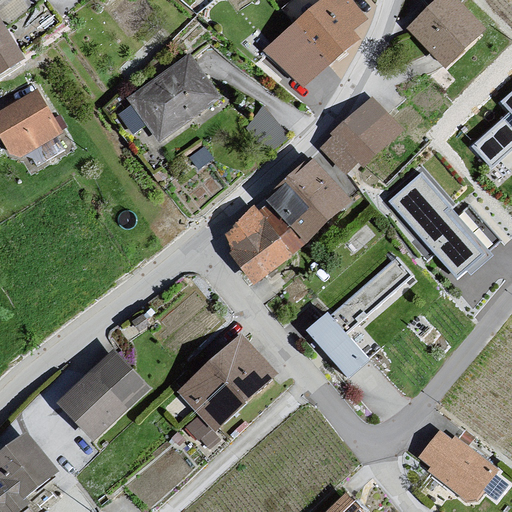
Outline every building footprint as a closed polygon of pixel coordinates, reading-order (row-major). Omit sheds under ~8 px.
[(350,0),(320,0),(263,50),(303,86),(361,38),(353,28),(365,17),(350,0)] [(456,0),(437,0),(408,28),(445,67),(485,30),(456,0)] [(0,74),(25,58),(0,16),(0,74)] [(188,54),(127,97),(159,143),(221,100),(188,54)] [(37,89),(0,110),(0,136),(10,153),(23,156),(63,134),(37,89)] [(511,90),(498,102),(507,112),(469,146),(488,167),(511,146),(511,90)] [(402,130),(372,98),(319,147),(345,174),(358,162),(363,167),(402,130)] [(252,117),(277,143),(290,131),(265,105),(252,117)] [(205,146),(190,157),(199,169),(213,157),(205,146)] [(342,208),(304,164),(249,209),(219,241),(232,276),(253,291),(342,208)] [(421,173),(389,202),(457,279),(466,270),(471,275),(493,255),(489,250),(500,241),(470,207),(459,216),(421,173)] [(328,313),(308,330),(348,376),(368,359),(347,335),(411,280),(396,262),(331,317),(328,313)] [(241,336),(180,391),(215,428),(275,373),(241,336)] [(115,349),(57,402),(93,441),(151,388),(115,349)] [(440,430),(418,457),(431,467),(427,471),(466,502),(477,501),(501,471),(455,435),(452,439),(440,430)] [(55,477),(23,438),(0,456),(0,511),(33,511),(37,509),(28,498),(55,477)] [(361,511),(347,496),(329,511),(361,511)]
